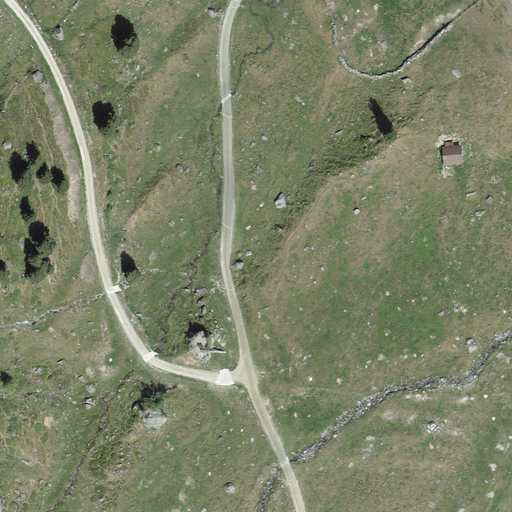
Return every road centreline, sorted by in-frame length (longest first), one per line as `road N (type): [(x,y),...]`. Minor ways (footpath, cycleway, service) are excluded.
road 1 (track): [(8,0),(38,39),(73,116),(96,241),(134,338),(172,368),(206,377),(247,371)]
road 2 (track): [(247,371),(226,271),(222,61),(235,0)]
road 3 (track): [(300,511),(247,371)]
